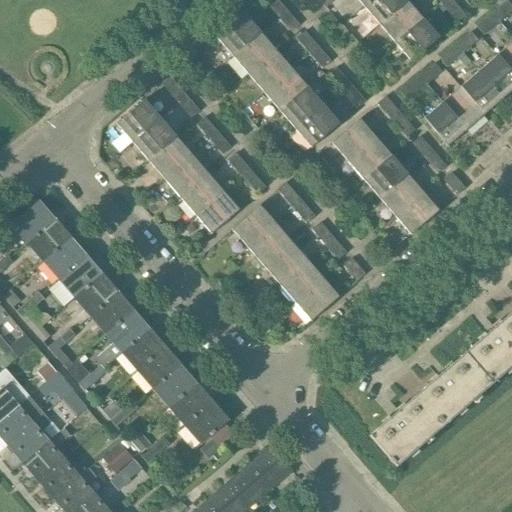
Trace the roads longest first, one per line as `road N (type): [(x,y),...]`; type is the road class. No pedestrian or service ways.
road 1 (residential): [(269,392),(50,138)]
road 2 (residential): [(269,392),(511,184)]
road 3 (residential): [(50,138),(205,0)]
road 4 (residential): [(371,510),(269,392)]
